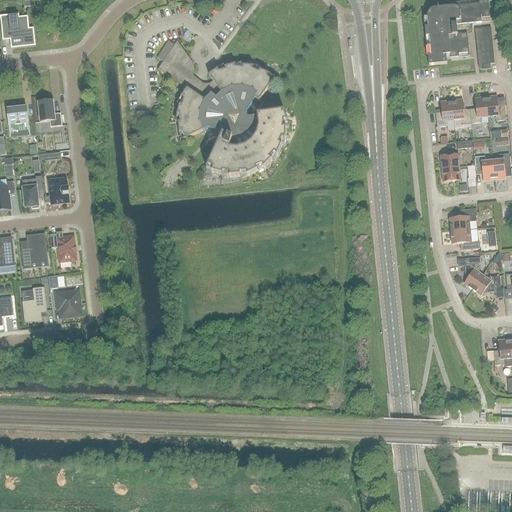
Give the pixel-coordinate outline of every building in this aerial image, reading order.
[(427,48),(430,48),(431,57),(428,57),(429,66),(447,65),(446,56),(450,56),(450,59),(459,58),(459,55),(468,54),(468,57),(469,57),(467,35),(465,35),(464,32),(472,31),(472,25),(490,23),(490,18),(488,1),(478,2),(479,5),(472,6),(470,6),(469,3),(468,3),(469,6),(459,7),(459,4),(450,5),(450,8),(439,9),(438,6),(437,6),(438,9),(434,9),(432,10),(430,11),(428,14),(427,15),(427,18),(424,18),(424,19),(427,19),(428,28),(425,28),(426,38),(429,37),(430,47),(427,47),(427,48)] [(15,16),(1,17),(3,33),(4,34),(5,34),(10,33),(12,48),(33,46),(34,44),(33,34),(25,35),(23,18),(15,19),(15,16)] [(163,63),(174,46),(168,42),(157,59),(163,63)] [(209,76),(210,78),(215,86),(207,91),(191,78),(193,75),(194,75),(195,71),(194,68),(193,64),(177,42),(174,46),(163,63),(158,69),(187,89),(181,98),(183,99),(182,106),(179,105),(177,116),(180,116),(180,122),(178,123),(179,134),(182,133),(185,139),(182,140),(183,141),(209,129),(222,135),(207,170),(208,170),(209,168),(213,170),(212,173),(223,176),(223,174),(230,175),(229,179),(241,177),(240,175),(247,174),(247,177),(258,172),(257,170),(262,167),(264,170),(272,162),(270,160),(275,156),(277,157),(282,147),(280,146),(282,140),(285,141),(286,130),(284,129),(284,123),(287,123),(284,112),(257,116),(257,117),(247,118),(247,112),(255,100),(259,102),(274,79),(272,81),(268,78),(270,75),(260,70),(258,73),(253,70),(254,67),(242,66),(242,69),(236,68),(235,65),(225,68),(225,71),(219,72),(218,69),(209,76)] [(486,99),(488,119),(495,118),(496,123),(506,121),(504,107),(498,107),(497,98),(486,99)] [(476,110),(470,110),(471,125),(481,124),(481,119),(488,119),(486,99),(474,100),(476,110)] [(471,125),(470,110),(464,111),(463,101),(452,102),(453,122),(461,122),(461,126),(471,125)] [(53,102),(38,103),(41,123),(50,122),(51,128),(62,127),(61,114),(54,115),(53,102)] [(453,122),(452,102),(440,103),(441,113),(435,114),(437,129),(447,128),(447,123),(453,122)] [(26,108),(8,110),(11,138),(30,136),(26,108)] [(472,142),(456,143),(457,150),(473,149),(472,142)] [(67,143),(60,144),(61,151),(68,150),(67,143)] [(441,170),(459,168),(458,155),(440,157),(441,170)] [(492,162),(494,181),(506,180),(505,170),(511,169),(509,155),(499,156),(499,161),(492,162)] [(494,181),(492,162),(485,162),(485,157),(474,158),(476,173),(482,172),(483,183),(494,181)] [(475,167),(467,168),(469,180),(476,179),(475,167)] [(459,168),(441,170),(443,183),(461,181),(459,168)] [(41,178),(35,178),(36,187),(23,189),(25,209),(32,208),(32,210),(39,209),(37,191),(43,190),(41,178)] [(52,206),(68,204),(69,204),(69,203),(68,195),(69,195),(68,188),(67,188),(66,180),(66,179),(65,180),(49,182),(49,181),(48,182),(50,197),(44,198),(45,205),(51,204),(51,205),(51,206),(52,206)] [(7,188),(0,189),(0,211),(11,211),(9,196),(15,195),(14,183),(7,184),(7,188)] [(449,220),(451,233),(470,231),(469,223),(476,222),(476,217),(477,217),(476,210),(461,211),(462,219),(449,220)] [(471,243),(470,231),(451,233),(452,245),(464,244),(465,251),(480,250),(479,243),(471,243)] [(56,236),(50,236),(51,249),(58,249),(60,263),(76,261),(75,253),(76,253),(75,246),(74,246),(73,238),(63,239),(62,233),(56,234),(56,236)] [(29,254),(22,255),(23,270),(31,269),(31,265),(48,263),(45,235),(27,237),(29,254)] [(11,239),(0,239),(0,268),(15,266),(11,239)] [(472,291),(483,276),(478,272),(479,271),(479,265),(480,265),(480,259),(466,260),(466,266),(464,269),(465,277),(468,279),(463,285),(472,291)] [(488,279),(483,276),(472,291),(481,297),(485,291),(489,294),(495,293),(495,291),(501,291),(499,277),(489,278),(488,279)] [(48,278),(50,290),(59,289),(57,277),(48,278)] [(33,302),(21,303),(23,325),(41,323),(40,314),(46,314),(43,288),(31,290),(33,302)] [(58,307),(60,310),(61,319),(81,317),(80,306),(81,305),(80,301),(79,300),(78,293),(56,295),(58,307)] [(13,300),(0,301),(0,326),(4,326),(3,318),(14,316),(13,300)] [(511,367),(511,366),(509,341),(504,341),(498,342),(499,352),(493,352),(494,367),(505,366),(507,368),(511,367)]
